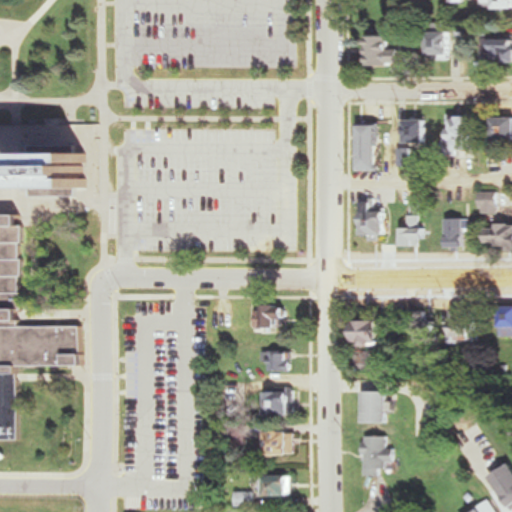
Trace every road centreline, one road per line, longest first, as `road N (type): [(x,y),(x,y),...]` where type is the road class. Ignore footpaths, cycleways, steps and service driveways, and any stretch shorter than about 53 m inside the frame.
road 1 (residential): [(330,511),(329,0)]
road 2 (residential): [(100,279),(511,277)]
road 3 (residential): [(103,511),(100,279)]
road 4 (residential): [(511,93),(329,97)]
